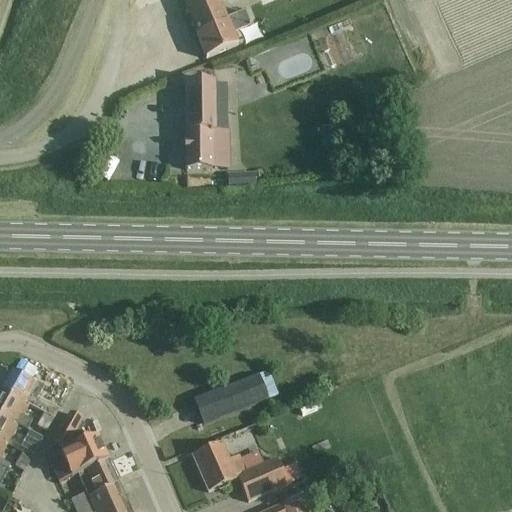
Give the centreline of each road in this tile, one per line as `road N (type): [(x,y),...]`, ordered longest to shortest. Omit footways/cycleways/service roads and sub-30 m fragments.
road 1 (primary): [(511,248),(0,237)]
road 2 (residential): [(171,511),(113,391),(24,345),(0,346)]
road 3 (unclassified): [(0,158),(43,150),(91,107),(107,73),(120,0)]
road 4 (unclassified): [(0,145),(60,88),(98,0)]
